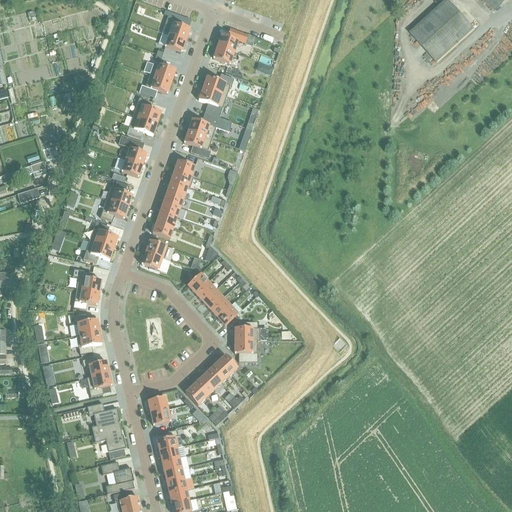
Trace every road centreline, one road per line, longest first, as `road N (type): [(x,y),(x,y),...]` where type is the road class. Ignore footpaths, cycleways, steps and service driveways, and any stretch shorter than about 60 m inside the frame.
road 1 (residential): [(123,272),(212,11)]
road 2 (residential): [(123,272),(167,290),(209,343),(172,382),(127,394)]
road 3 (residential): [(127,394),(109,313),(123,272)]
